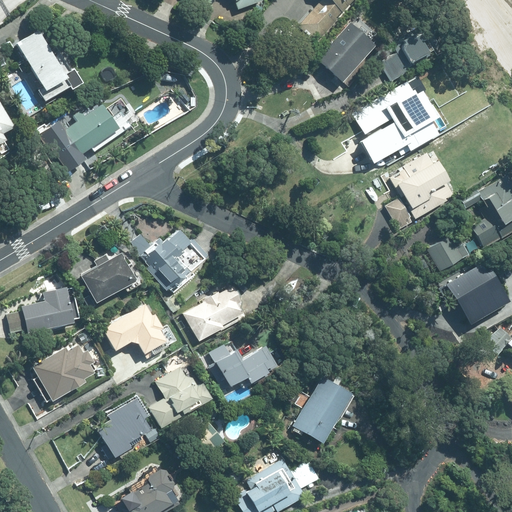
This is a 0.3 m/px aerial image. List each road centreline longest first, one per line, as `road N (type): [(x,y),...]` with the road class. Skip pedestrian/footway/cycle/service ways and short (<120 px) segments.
road 1 (residential): [(413,511),(412,492),(443,408),(431,374),(334,268),(135,179)]
road 2 (residential): [(135,179),(216,121),(224,78),(199,50),(89,0)]
road 3 (residential): [(135,179),(0,260)]
